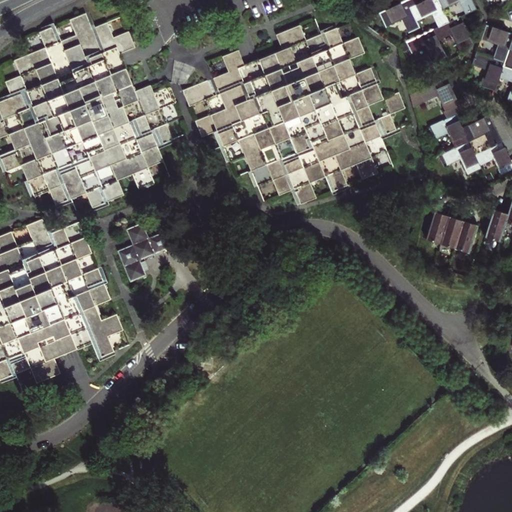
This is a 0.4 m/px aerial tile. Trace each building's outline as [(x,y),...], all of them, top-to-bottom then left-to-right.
[(400,0),(379,10),(386,24),(402,16),(409,30),(420,25),(416,18),(410,5),(420,0),(400,0)] [(420,0),(410,5),(416,18),(432,11),(439,24),(450,20),(440,0),(420,0)] [(440,0),(450,20),(461,14),(477,7),(473,0),(440,0)] [(0,136),(9,133),(12,131),(19,146),(15,148),(0,154),(7,169),(22,163),(25,162),(31,177),(28,179),(34,191),(49,185),(50,188),(56,202),(72,196),(71,194),(86,188),(87,190),(92,205),(109,199),(125,193),(119,177),(117,175),(132,169),(134,171),(140,187),(155,180),(149,165),(148,162),(163,156),(158,143),(170,138),(164,123),(157,107),(161,106),(176,99),(170,84),(154,91),(151,82),(136,88),(120,95),(118,88),(133,82),(127,66),(106,75),(100,60),(120,52),(136,45),(129,29),(114,35),(111,37),(104,21),(92,26),(86,12),(70,18),(76,33),(77,36),(62,42),(61,39),(55,24),(40,31),(46,45),(47,49),(31,55),(30,52),(18,57),(24,72),(20,73),(5,79),(12,95),(0,100),(0,109),(3,116),(0,117),(0,136)] [(474,42),(461,14),(450,20),(439,24),(433,27),(438,38),(452,32),(460,48),(474,42)] [(114,35),(108,20),(104,21),(111,37),(114,35)] [(511,40),(511,30),(486,21),(481,35),(499,42),(494,56),(505,60),(511,40)] [(274,178),(280,193),(292,188),(295,187),(302,202),(317,195),(311,181),(309,177),(325,171),(327,174),(333,189),(348,183),(342,168),(340,165),(356,158),(357,162),(363,176),(379,170),(373,155),(371,152),(387,146),(381,133),(394,128),(387,114),(391,112),(406,106),(399,90),(384,96),(372,65),(356,71),(353,73),(346,58),(350,56),(366,50),(359,34),(344,40),(340,42),(334,27),(307,38),(300,23),(277,33),(283,47),(289,63),(283,65),(276,50),(260,57),(267,73),(252,79),(245,63),(239,48),(223,55),(229,69),(231,73),(215,79),(213,76),(183,88),(190,104),(205,98),(208,97),(214,111),(210,113),(196,119),(202,134),(217,129),(221,127),(234,159),(246,154),(249,153),(256,167),(252,169),(258,182),(273,175),(274,178)] [(344,40),(338,25),(334,27),(340,42),(344,40)] [(438,38),(433,27),(407,40),(411,50),(425,44),(433,60),(446,54),(438,38)] [(77,36),(76,33),(61,39),(62,42),(77,36)] [(47,49),(46,45),(30,52),(31,55),(47,49)] [(279,49),(276,50),(283,65),(289,63),(283,47),(279,49)] [(500,74),(504,63),(505,60),(494,56),(476,50),(472,61),(487,66),(481,83),(496,89),(500,74)] [(124,59),(120,52),(100,60),(106,75),(127,66),(124,59)] [(356,71),(350,56),(346,58),(353,73),(356,71)] [(18,57),(15,58),(20,73),(24,72),(18,57)] [(252,60),(245,63),(252,79),(267,73),(260,57),(252,60)] [(511,66),(504,63),(500,74),(511,78),(511,86),(508,98),(511,98),(511,66)] [(229,69),(213,76),(215,79),(231,73),(229,69)] [(447,74),(420,87),(425,98),(438,93),(446,108),(444,109),(448,117),(457,113),(464,110),(447,74)] [(136,88),(133,82),(118,88),(120,95),(136,88)] [(208,97),(205,98),(210,113),(214,111),(208,97)] [(168,121),(161,106),(157,107),(164,123),(168,121)] [(397,127),(391,112),(387,114),(394,128),(397,127)] [(470,140),(476,152),(491,145),(503,139),(490,112),(463,124),(470,140)] [(470,140),(463,124),(457,113),(448,117),(430,125),(435,135),(449,129),(457,146),(470,140)] [(174,136),(168,121),(164,123),(170,138),(174,136)] [(217,129),(230,161),(231,160),(234,159),(221,127),(217,129)] [(12,131),(9,133),(15,148),(19,146),(12,131)] [(511,157),(503,139),(491,145),(476,152),(481,162),(494,156),(502,172),(511,167),(511,157)] [(481,162),(476,152),(470,140),(457,146),(442,152),(447,162),(461,156),(469,172),(482,166),(481,162)] [(371,152),(373,155),(388,149),(387,146),(371,152)] [(249,153),(246,154),(252,169),(256,167),(249,153)] [(148,162),(149,165),(164,159),(163,156),(148,162)] [(340,165),(342,168),(357,162),(356,158),(340,165)] [(25,162),(22,163),(28,179),(31,177),(25,162)] [(117,175),(119,177),(134,171),(132,169),(117,175)] [(309,177),(311,181),(327,174),(325,171),(309,177)] [(273,175),(258,182),(258,184),(259,185),(274,178),(273,175)] [(35,192),(35,194),(50,188),(49,185),(34,191),(35,192)] [(302,202),(295,187),(292,188),(298,203),(302,202)] [(71,194),(72,196),(87,190),(86,188),(71,194)] [(486,233),(501,239),(508,218),(510,211),(508,211),(495,206),(486,233)] [(442,241),(450,214),(435,209),(426,236),(442,241)] [(442,241),(456,246),(465,218),(450,214),(442,241)] [(17,245),(12,230),(0,234),(0,246),(2,251),(4,255),(0,256),(0,370),(3,377),(16,372),(15,369),(30,363),(31,366),(37,381),(61,372),(55,356),(49,341),(56,338),(62,353),(69,350),(93,341),(99,356),(112,351),(105,335),(109,334),(124,328),(117,312),(103,318),(99,320),(93,305),(96,303),(111,298),(111,297),(98,267),(84,272),(80,274),(74,258),(77,257),(92,251),(86,235),(71,241),(65,226),(49,232),(48,229),(43,217),(27,224),(33,238),(34,242),(19,249),(17,245)] [(465,218),(456,246),(470,250),(478,222),(465,218)] [(131,280),(147,273),(141,258),(171,245),(165,230),(149,236),(143,221),(127,228),(134,243),(118,249),(131,280)] [(63,223),(48,229),(49,232),(65,226),(63,223)] [(33,238),(17,245),(19,249),(34,242),(33,238)] [(84,272),(77,257),(74,258),(80,274),(84,272)] [(103,318),(96,303),(93,305),(99,320),(103,318)] [(115,349),(109,334),(105,335),(112,351),(115,349)] [(56,338),(49,341),(55,356),(59,354),(62,353),(56,338)] [(30,363),(15,369),(16,372),(31,366),(30,363)]
